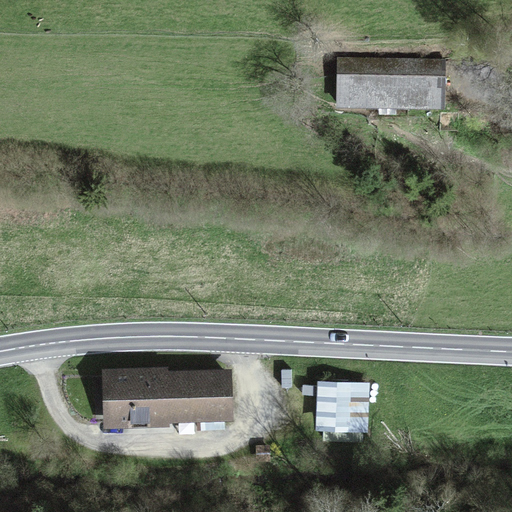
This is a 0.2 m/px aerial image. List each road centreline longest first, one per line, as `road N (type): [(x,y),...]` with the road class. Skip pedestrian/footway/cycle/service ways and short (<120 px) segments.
road 1 (secondary): [(511,351),(182,336),(0,351)]
road 2 (track): [(236,338),(256,383),(252,423),(232,439),(146,446),(96,443),(73,431),(57,408),(39,344)]
